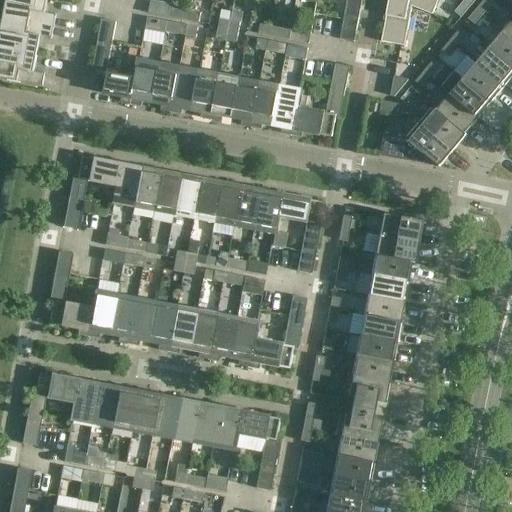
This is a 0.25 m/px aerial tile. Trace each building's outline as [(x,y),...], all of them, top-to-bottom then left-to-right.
[(6,0),(3,18),(54,27),(56,15),(55,15),(45,13),(47,0),(6,0)] [(355,43),(362,0),(348,0),(340,40),(355,43)] [(395,0),(390,0),(382,42),(405,47),(412,7),(395,0)] [(438,0),(395,0),(412,7),(433,15),(438,0)] [(465,0),(463,3),(469,9),(476,0),(465,0)] [(476,10),(483,16),(491,6),(484,1),(476,10)] [(469,9),(463,3),(454,13),(461,18),(460,18),(461,19),(469,9)] [(179,20),(181,10),(171,8),(169,18),(179,20)] [(181,10),(179,20),(189,22),(191,12),(181,10)] [(483,16),(476,10),(468,20),(475,26),(483,16)] [(191,12),(189,22),(199,23),(201,14),(191,12)] [(3,18),(0,35),(0,47),(37,55),(40,37),(51,39),(51,40),(52,40),(54,27),(3,18)] [(176,34),(178,24),(147,19),(145,30),(165,34),(166,32),(176,34)] [(102,20),(102,21),(92,71),(97,72),(93,92),(125,98),(123,104),(132,106),(137,78),(136,77),(107,72),(116,23),(102,20)] [(228,31),(230,22),(220,20),(218,30),(228,31)] [(511,21),(503,33),(511,40),(511,21)] [(228,31),(239,33),(240,23),(230,22),(228,31)] [(178,24),(176,34),(186,36),(188,26),(178,24)] [(269,37),(271,27),(261,25),(259,35),(269,37)] [(188,26),(186,36),(196,38),(198,28),(188,26)] [(271,27),(269,37),(279,39),(281,29),(271,27)] [(281,29),(279,39),(310,45),(312,33),(292,29),(291,31),(281,29)] [(228,31),(218,30),(216,40),(227,42),(228,31)] [(239,33),(228,31),(227,42),(237,43),(239,33)] [(450,42),(456,47),(464,38),(458,32),(450,42)] [(511,40),(503,33),(489,48),(511,67),(511,40)] [(267,51),(269,42),(258,40),(256,49),(267,51)] [(269,42),(267,51),(277,53),(279,43),(269,42)] [(456,47),(450,42),(441,51),(448,57),(456,47)] [(279,43),(277,53),(287,55),(286,57),(307,61),(309,49),(289,45),(279,43)] [(37,55),(0,47),(0,79),(43,87),(45,74),(44,74),(34,72),(37,55)] [(511,67),(489,48),(476,64),(505,88),(511,79),(511,67)] [(160,64),(139,60),(136,77),(137,78),(132,106),(139,107),(140,101),(152,103),(160,64)] [(423,73),(430,79),(438,69),(431,63),(423,73)] [(171,113),(180,68),(160,64),(152,103),(165,106),(163,112),(171,113)] [(492,104),(505,88),(476,64),(463,79),(492,104)] [(340,118),(350,67),(336,65),(326,114),(298,108),(297,108),(291,136),(299,138),(300,132),(332,138),(336,118),(340,118)] [(200,72),(180,68),(171,113),(179,115),(180,109),(193,111),(200,72)] [(220,76),(200,72),(193,111),(205,113),(204,119),(211,121),(220,76)] [(430,79),(423,73),(415,83),(422,88),(430,79)] [(455,73),(442,88),(450,95),(479,119),(492,104),(463,79),(455,73)] [(240,80),(220,76),(211,121),(219,122),(220,116),(233,119),(240,80)] [(409,81),(408,80),(395,78),(395,77),(394,77),(391,97),(394,97),(409,81)] [(260,83),(240,80),(233,119),(245,121),(244,127),(252,128),(260,83)] [(280,87),(260,83),(252,128),(259,130),(260,124),(273,126),(280,87)] [(280,87),(273,126),(285,129),(284,135),(291,136),(297,108),(298,108),(301,91),(280,87)] [(450,95),(437,110),(437,111),(466,135),(466,134),(479,119),(450,95)] [(388,115),(391,103),(382,101),(381,105),(380,114),(388,115)] [(391,103),(388,115),(397,117),(399,105),(391,103)] [(372,104),(370,112),(380,114),(381,105),(372,104)] [(420,123),(454,152),(467,135),(466,134),(466,135),(437,111),(437,110),(434,107),(420,123)] [(385,135),(381,156),(424,165),(429,158),(440,168),(454,152),(420,123),(418,125),(411,120),(401,132),(408,138),(407,139),(385,135)] [(72,176),(63,228),(77,230),(87,181),(115,187),(116,187),(120,165),(80,157),(77,177),(72,176)] [(140,169),(120,165),(116,187),(115,187),(112,204),(133,208),(140,169)] [(140,169),(133,208),(153,212),(160,172),(140,169)] [(180,176),(160,172),(153,212),(173,215),(180,176)] [(180,176),(173,215),(193,219),(200,180),(180,176)] [(193,219),(213,223),(220,184),(200,180),(193,219)] [(213,223),(233,227),(240,188),(220,184),(213,223)] [(233,227),(253,231),(260,192),(240,188),(233,227)] [(280,195),(260,192),(253,231),(274,235),(277,217),(276,217),(280,195)] [(311,275),(320,224),(316,223),(320,203),(280,195),(276,217),(277,217),(306,223),(296,272),(311,275)] [(417,243),(421,222),(382,215),(378,236),(417,243)] [(340,228),(349,230),(351,218),(342,216),(340,228)] [(349,230),(340,228),(338,241),(346,242),(349,230)] [(135,252),(137,242),(126,240),(127,238),(106,234),(104,246),(135,252)] [(417,243),(378,236),(374,256),(411,263),(413,264),(417,243)] [(137,242),(135,252),(145,253),(147,244),(137,242)] [(147,244),(145,253),(155,255),(157,246),(147,244)] [(132,266),(134,256),(124,254),(104,251),(102,262),(123,266),(123,264),(132,266)] [(184,263),(186,253),(176,251),(174,261),(184,263)] [(58,252),(48,303),(53,304),(49,324),(81,330),(79,336),(87,337),(93,309),(92,309),(63,304),(72,255),(58,252)] [(186,253),(184,263),(194,265),(196,255),(186,253)] [(142,268),(144,258),(134,256),(132,266),(142,268)] [(374,256),(370,276),(407,283),(411,263),(374,256)] [(225,268),(227,259),(217,257),(215,266),(225,268)] [(336,269),(345,271),(347,258),(339,257),(336,269)] [(144,258),(142,268),(152,270),(154,260),(144,258)] [(227,259),(225,268),(235,270),(237,261),(227,259)] [(184,263),(174,261),(172,271),(182,273),(184,263)] [(237,261),(235,270),(245,272),(245,273),(264,277),(266,265),(247,261),(246,263),(237,261)] [(194,265),(184,263),(182,273),(192,275),(194,265)] [(345,271),(336,269),(334,282),(343,283),(345,271)] [(222,283),(224,273),(214,271),(212,281),(222,283)] [(224,273),(222,283),(232,285),(234,275),(224,273)] [(244,277),(234,275),(232,285),(242,287),(242,288),(262,292),(264,282),(244,278),(244,277)] [(370,276),(367,296),(403,303),(407,283),(370,276)] [(108,335),(116,296),(95,292),(92,309),(93,309),(87,337),(95,339),(96,333),(108,335)] [(127,345),(136,300),(116,296),(108,335),(121,338),(120,343),(127,345)] [(296,354),(306,299),(292,296),(282,346),(254,340),(253,340),(247,368),(255,369),(256,363),(288,370),(291,353),(296,354)] [(367,296),(363,316),(399,323),(403,303),(367,296)] [(329,309),(337,311),(340,299),(331,297),(329,309)] [(148,343),(156,304),(136,300),(127,345),(135,346),(136,341),(148,343)] [(167,353),(176,308),(156,304),(148,343),(161,345),(160,351),(167,353)] [(196,311),(176,308),(167,353),(175,354),(176,348),(189,351),(196,311)] [(337,311),(329,309),(326,322),(335,323),(337,311)] [(216,315),(196,311),(189,351),(201,353),(200,359),(207,360),(216,315)] [(236,319),(216,315),(207,360),(215,362),(216,356),(229,358),(236,319)] [(396,343),(399,323),(363,316),(359,336),(396,343)] [(236,319),(229,358),(241,361),(240,366),(247,368),(253,340),(254,340),(257,323),(236,319)] [(359,336),(355,356),(392,363),(396,343),(359,336)] [(323,337),(321,349),(330,351),(332,338),(323,337)] [(313,369),(322,370),(324,358),(315,356),(313,369)] [(388,383),(392,363),(355,356),(351,375),(351,376),(388,383)] [(322,370),(313,369),(311,381),(319,383),(322,370)] [(31,393),(21,444),(36,447),(45,398),(74,403),(75,403),(79,381),(39,374),(35,394),(31,393)] [(352,398),(351,403),(349,416),(339,414),(335,436),(340,437),(340,436),(377,443),(380,424),(382,424),(382,422),(371,420),(375,403),(386,405),(386,402),(384,402),(388,383),(351,376),(351,375),(347,374),(342,396),(352,398)] [(99,385),(79,381),(75,403),(74,403),(70,420),(92,424),(99,385)] [(92,424),(112,428),(119,389),(99,385),(92,424)] [(132,432),(139,393),(119,389),(112,428),(132,432)] [(152,436),(159,397),(139,393),(132,432),(152,436)] [(172,440),(179,400),(159,397),(152,436),(172,440)] [(192,444),(199,404),(179,400),(172,440),(192,444)] [(192,444),(212,447),(219,408),(199,404),(192,444)] [(239,412),(219,408),(212,447),(233,451),(236,434),(235,434),(239,412)] [(269,492),(279,440),(275,440),(279,419),(239,412),(235,434),(236,434),(264,440),(255,489),(269,492)] [(302,429),(310,431),(313,418),(304,417),(302,429)] [(310,431),(302,429),(299,441),(308,443),(310,431)] [(340,437),(336,456),(373,463),(377,443),(340,436),(340,437)] [(83,467),(85,457),(86,455),(73,453),(74,445),(66,444),(62,463),(83,467)] [(105,460),(105,461),(107,452),(97,450),(95,459),(85,457),(83,467),(103,470),(105,460)] [(336,456),(332,476),(369,483),(373,463),(336,456)] [(298,470),(307,471),(309,459),(300,458),(298,470)] [(105,461),(105,460),(103,470),(114,472),(116,462),(105,461)] [(143,480),(145,470),(135,468),(133,478),(143,480)] [(17,469),(8,511),(23,511),(31,471),(17,469)] [(143,480),(153,482),(155,472),(145,470),(143,480)] [(307,471),(298,470),(296,482),(304,484),(307,471)] [(91,483),(93,473),(83,471),(81,481),(91,483)] [(93,473),(91,483),(101,485),(103,475),(93,473)] [(184,485),(185,475),(175,474),(173,483),(184,485)] [(103,475),(101,485),(111,487),(113,477),(103,475)] [(194,487),(195,477),(185,475),(184,485),(194,487)] [(206,475),(205,479),(204,489),(224,493),(227,479),(206,475)] [(365,503),(369,483),(332,476),(328,496),(365,503)] [(195,477),(194,487),(204,489),(205,479),(195,477)] [(141,490),(143,480),(133,478),(131,488),(141,490)] [(143,480),(141,490),(151,492),(153,482),(143,480)] [(181,500),(183,490),(172,488),(171,498),(181,500)] [(191,502),(193,492),(183,490),(181,500),(191,502)] [(193,492),(191,502),(201,504),(203,494),(193,492)] [(363,511),(365,503),(328,496),(325,511),(363,511)] [(290,510),(299,511),(301,499),(293,498),(290,510)]
